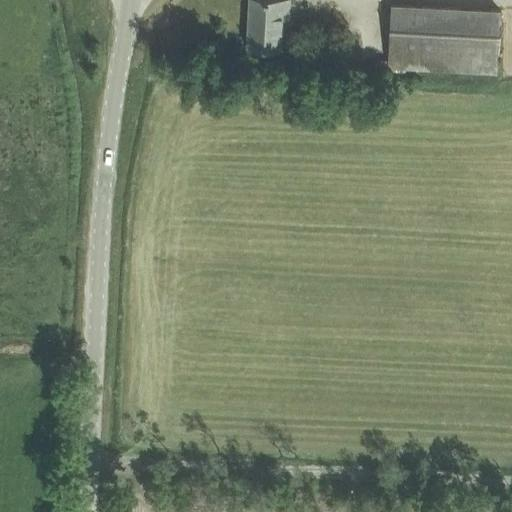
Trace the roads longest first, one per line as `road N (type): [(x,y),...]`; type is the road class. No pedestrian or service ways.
road 1 (unclassified): [(134,0),(115,113),(87,511)]
road 2 (track): [(90,473),(511,495)]
